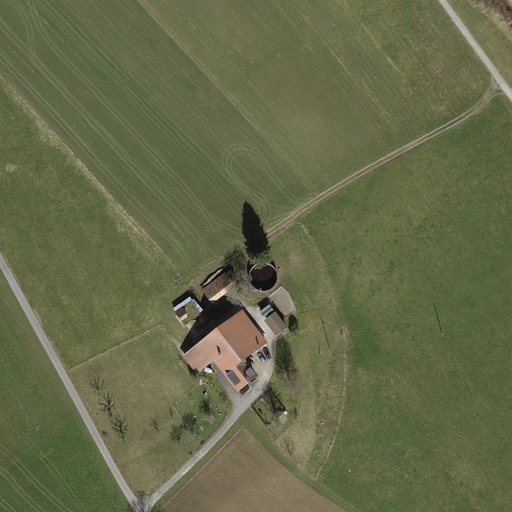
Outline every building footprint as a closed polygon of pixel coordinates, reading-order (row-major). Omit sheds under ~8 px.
[(231,271),(203,291),(210,300),(232,283),(235,277),(231,271)] [(273,311),(268,305),(262,310),(267,316),(273,311)] [(182,308),(176,312),(179,317),(185,312),(182,308)] [(275,313),(267,319),(278,334),(286,328),(275,313)] [(236,318),(185,357),(196,371),(213,357),(215,356),(216,357),(218,355),(223,362),(219,365),(224,372),(225,372),(238,389),(254,376),(247,366),(244,367),(240,361),(266,342),(257,331),(250,336),(236,318)]
